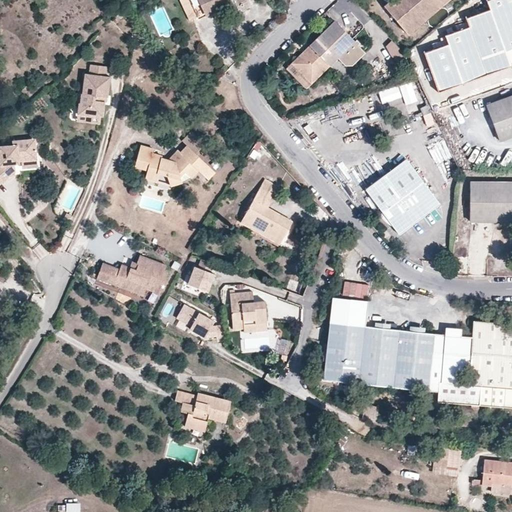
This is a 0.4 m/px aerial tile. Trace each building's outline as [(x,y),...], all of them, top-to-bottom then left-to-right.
[(198,17),(189,0),(181,0),(191,20),(198,17)] [(229,2),(228,0),(189,0),(198,17),(229,2)] [(409,34),(449,0),(391,0),(385,5),(409,34)] [(434,88),(511,60),(511,0),(484,0),(487,6),(462,14),(465,23),(442,31),(445,41),(420,50),(434,88)] [(354,42),(334,22),(319,37),(320,38),(303,55),(302,53),(291,64),(311,84),(337,58),(345,66),(352,65),(365,53),(358,45),(354,42)] [(303,55),(320,38),(319,37),(302,53),(303,55)] [(406,55),(405,54),(393,41),(386,47),(391,57),(400,66),(408,60),(406,55)] [(311,84),(291,64),(286,69),(305,89),(311,84)] [(106,78),(108,69),(93,67),(92,76),(106,78)] [(91,116),(101,118),(103,118),(106,99),(109,100),(111,79),(92,76),(87,75),(84,95),(83,95),(82,104),(80,104),(79,115),(90,117),(91,116)] [(411,81),(398,85),(404,105),(417,101),(411,81)] [(511,135),(511,94),(486,105),(500,141),(511,135)] [(433,111),(430,104),(420,108),(423,115),(433,111)] [(100,126),(101,118),(91,116),(90,117),(79,115),(78,122),(100,126)] [(211,170),(193,152),(203,142),(190,130),(180,140),(185,144),(178,152),(177,156),(173,160),(166,158),(150,154),(152,147),(138,144),(135,158),(147,162),(146,169),(158,172),(165,174),(168,184),(180,181),(178,175),(183,170),(189,176),(196,169),(204,177),(211,170)] [(258,151),(262,144),(258,140),(254,148),(258,151)] [(38,160),(37,149),(33,149),(33,141),(14,143),(14,147),(0,148),(2,166),(0,167),(0,178),(4,183),(17,172),(17,165),(21,165),(21,162),(23,162),(38,160)] [(177,156),(178,152),(175,149),(166,158),(173,160),(177,156)] [(255,159),(259,153),(254,150),(250,156),(255,159)] [(146,169),(147,162),(135,158),(133,165),(146,169)] [(39,169),(38,160),(23,162),(24,170),(39,169)] [(219,165),(214,160),(211,164),(215,169),(219,165)] [(387,219),(400,237),(439,205),(405,160),(364,191),(382,214),(387,211),(391,215),(387,219)] [(155,182),(158,172),(146,169),(143,178),(155,182)] [(189,176),(183,170),(178,175),(180,181),(189,176)] [(292,221),(267,207),(278,187),(264,178),(240,221),(251,227),(254,221),(264,226),(262,228),(281,239),(292,221)] [(511,181),(472,181),(470,219),(511,221),(511,181)] [(387,211),(382,214),(387,219),(391,215),(387,211)] [(70,222),(72,216),(67,214),(64,219),(70,222)] [(281,239),(262,228),(264,226),(254,221),(251,227),(279,242),(281,239)] [(160,294),(168,271),(164,270),(166,266),(140,256),(137,263),(138,264),(136,270),(129,268),(121,264),(119,269),(102,263),(98,275),(97,278),(123,288),(125,281),(146,289),(160,294)] [(208,291),(214,274),(211,273),(214,264),(201,259),(198,268),(194,266),(188,284),(208,291)] [(136,270),(138,264),(137,263),(132,261),(129,268),(136,270)] [(177,271),(181,264),(175,261),(171,268),(177,271)] [(297,294),(301,284),(290,279),(286,290),(297,294)] [(366,296),(368,283),(342,280),(340,294),(366,296)] [(146,289),(125,281),(123,288),(143,296),(146,289)] [(267,323),(265,301),(253,302),(248,302),(247,292),(235,293),(230,293),(233,330),(244,329),(243,324),(255,323),(255,324),(267,323)] [(428,391),(435,334),(425,333),(409,331),(399,330),(390,329),(374,327),(364,326),(366,316),(367,301),(333,297),(323,379),(428,391)] [(214,321),(184,304),(176,318),(191,326),(189,329),(205,337),(211,326),(214,321)] [(511,323),(473,321),(472,337),(461,336),(445,335),(435,334),(428,391),(438,392),(437,402),(471,404),(471,408),(478,408),(479,405),(511,407),(511,323)] [(267,330),(267,323),(255,324),(255,323),(243,324),(244,329),(244,332),(267,330)] [(225,338),(224,325),(215,326),(216,336),(216,339),(225,338)] [(216,336),(215,326),(211,326),(205,337),(216,336)] [(461,336),(462,328),(445,327),(445,335),(461,336)] [(205,430),(207,419),(226,424),(231,401),(197,393),(196,396),(176,392),(174,400),(182,402),(179,412),(188,414),(185,426),(205,430)] [(376,422),(379,407),(364,404),(362,420),(376,422)] [(343,445),(347,440),(341,436),(338,441),(343,445)] [(415,455),(415,446),(408,446),(407,455),(415,455)] [(449,450),(449,449),(434,447),(433,457),(434,457),(433,465),(434,465),(447,467),(449,450)] [(457,477),(460,452),(449,450),(447,467),(434,465),(433,473),(457,477)] [(511,462),(484,460),(482,480),(482,485),(491,486),(492,483),(511,484),(511,462)] [(511,494),(511,484),(492,483),(491,486),(491,492),(511,494)]
